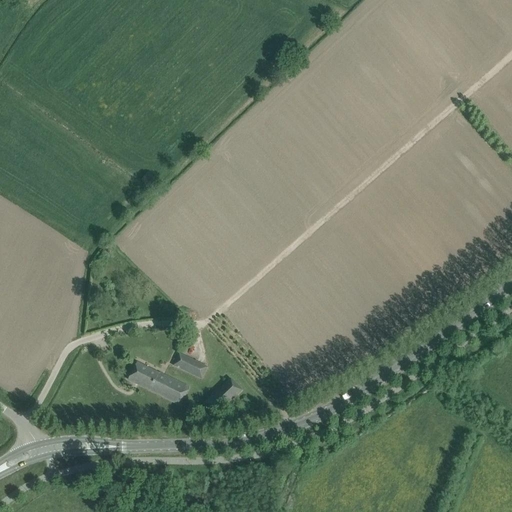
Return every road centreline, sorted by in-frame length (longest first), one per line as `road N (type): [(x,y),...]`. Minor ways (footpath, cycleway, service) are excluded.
road 1 (track): [(195,324),(511,55)]
road 2 (secondary): [(151,446),(243,440),(311,418),(511,284)]
